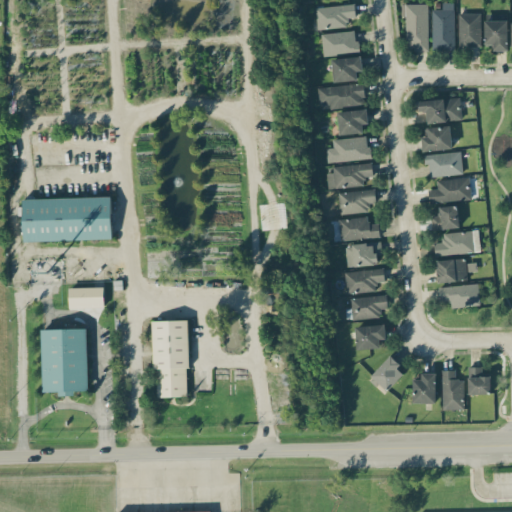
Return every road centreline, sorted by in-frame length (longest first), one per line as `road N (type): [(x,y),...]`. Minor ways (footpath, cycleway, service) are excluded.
road 1 (tertiary): [(0,451),(511,444)]
road 2 (residential): [(381,0),(418,338)]
road 3 (residential): [(390,77),(511,77)]
